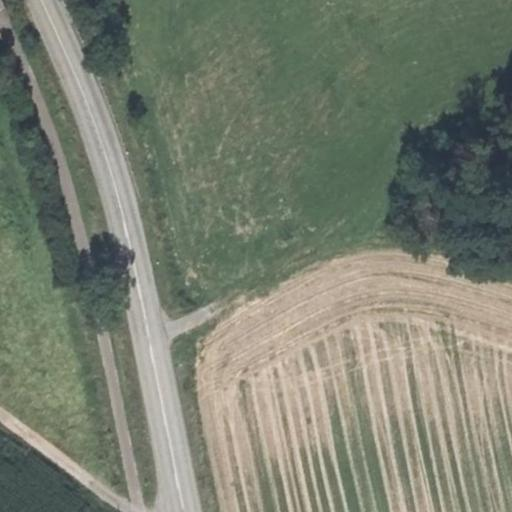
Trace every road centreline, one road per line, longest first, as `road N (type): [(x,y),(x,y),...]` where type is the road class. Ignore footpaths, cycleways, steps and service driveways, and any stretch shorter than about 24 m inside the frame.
road 1 (secondary): [(43,0),(111,171),(185,511)]
road 2 (track): [(0,415),(136,511)]
